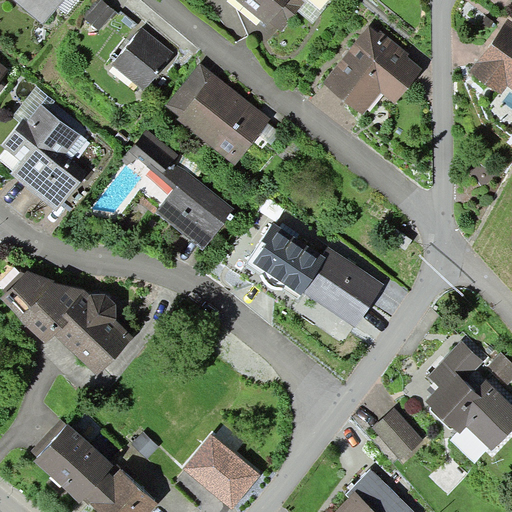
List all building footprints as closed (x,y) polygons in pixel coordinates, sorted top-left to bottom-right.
[(13,0),(42,24),(63,0),(13,0)] [(102,0),(99,0),(84,18),(99,31),(116,11),(102,0)] [(237,0),(268,24),(270,22),(282,32),(298,12),(306,2),(303,0),(237,0)] [(303,0),(306,2),(298,12),(312,23),(331,0),(303,0)] [(511,21),(508,19),(469,71),(502,95),(508,86),(511,89),(511,21)] [(369,26),(323,81),(363,114),(382,92),(395,102),(422,69),(407,56),(409,54),(381,31),(379,34),(369,26)] [(144,28),(113,65),(144,91),(175,53),(144,28)] [(0,91),(4,87),(0,84),(0,80),(9,70),(0,62),(0,91)] [(200,64),(167,106),(180,116),(178,119),(235,164),(259,134),(268,123),(271,120),(200,64)] [(12,117),(20,123),(24,118),(27,120),(41,103),(49,109),(56,101),(37,86),(12,117)] [(49,109),(41,103),(27,120),(24,118),(20,123),(1,145),(5,149),(20,160),(12,170),(10,173),(56,210),(87,171),(71,159),(65,154),(81,135),(49,109)] [(281,132),(268,123),(259,134),(272,144),(281,132)] [(174,189),(155,212),(202,249),(234,209),(175,162),(180,155),(146,128),(129,151),(174,189)] [(87,140),(81,135),(65,154),(71,159),(87,140)] [(0,155),(0,160),(12,170),(20,160),(5,149),(0,155)] [(281,290),(284,289),(298,298),(302,291),(325,257),(323,255),(273,223),(246,264),(261,274),(260,277),(262,280),(265,284),(268,287),(270,288),(274,290),(277,290),(281,290)] [(385,285),(329,247),(323,255),(325,257),(302,291),(356,327),(385,285)] [(46,343),(55,335),(97,375),(133,337),(116,320),(117,318),(116,304),(106,294),(92,293),(89,294),(84,289),(54,281),(27,270),(1,298),(46,343)] [(483,361),(462,341),(428,376),(439,386),(425,401),(461,435),(468,427),(492,451),(511,430),(511,405),(486,380),(475,391),(464,380),(483,361)] [(511,381),(511,362),(501,352),(488,366),(509,385),(511,381)] [(372,427),(400,460),(423,440),(394,407),(372,427)] [(37,457),(67,425),(61,419),(31,451),(37,457)] [(98,511),(151,511),(159,503),(112,461),(111,462),(68,423),(67,425),(37,457),(34,460),(80,502),(83,499),(98,511)] [(144,432),(132,444),(147,459),(160,447),(144,432)] [(261,475),(212,434),(183,468),(232,509),(261,475)] [(346,494),(349,497),(355,491),(376,511),(414,511),(371,469),(346,494)] [(376,511),(355,491),(349,497),(334,511),(376,511)]
